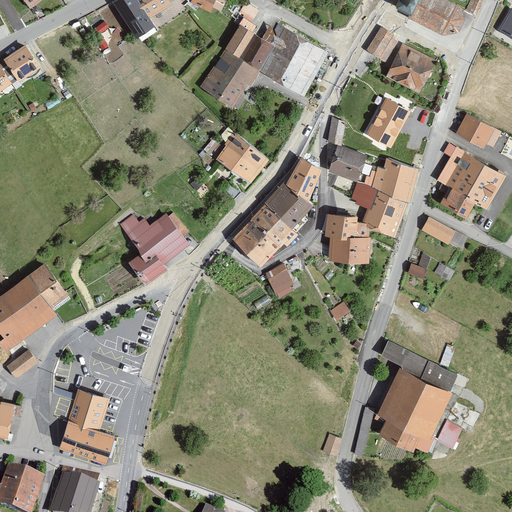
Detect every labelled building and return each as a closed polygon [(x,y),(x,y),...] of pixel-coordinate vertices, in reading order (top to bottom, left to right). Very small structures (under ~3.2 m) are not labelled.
[(114,0),(137,35),(156,22),(151,15),(173,2),(171,0),(114,0)] [(190,0),(191,0),(211,9),(212,6),(222,10),(226,0),(190,0)] [(459,2),(454,0),(397,0),(396,2),(412,9),(409,15),(443,31),(459,27),(465,15),(459,2)] [(470,0),(467,9),(478,13),(482,0),(470,0)] [(259,9),(246,2),(240,12),(253,19),(259,9)] [(511,6),(499,28),(511,35),(511,6)] [(256,23),(244,15),(226,45),(227,45),(240,53),(255,30),(253,28),(256,23)] [(330,49),(279,22),(271,40),(274,42),(260,65),(262,66),(306,94),(330,49)] [(395,32),(382,26),(367,48),(386,61),(398,39),(393,36),(395,32)] [(271,40),(260,33),(246,56),(260,65),(274,42),(271,40)] [(26,42),(4,57),(19,78),(41,64),(26,42)] [(435,58),(402,42),(387,75),(420,91),(435,58)] [(240,53),(227,45),(202,86),(233,105),(247,82),(250,84),(262,66),(260,65),(246,56),(240,53)] [(0,62),(0,88),(12,80),(0,62)] [(412,108),(387,95),(366,132),(391,146),(412,108)] [(498,125),(472,112),(463,130),(489,143),(498,125)] [(329,140),(338,143),(342,144),(346,120),(332,115),(329,140)] [(227,143),(217,157),(251,180),(269,157),(234,130),(225,142),(227,143)] [(342,144),(338,143),(329,169),(358,179),(367,153),(342,144)] [(510,171),(457,144),(438,178),(449,185),(440,199),(463,213),(472,198),(488,208),(510,171)] [(322,164),(302,154),(287,182),(309,196),(322,164)] [(367,220),(367,224),(370,225),(395,235),(409,198),(410,199),(419,166),(387,155),(384,166),(378,165),(377,170),(372,169),(370,176),(367,175),(365,182),(358,181),(351,198),(357,199),(356,203),(369,207),(364,219),(367,220)] [(309,196),(287,182),(284,179),(234,236),(261,263),(284,239),(288,243),(298,231),(292,225),(314,201),(309,196)] [(234,199),(241,192),(230,181),(223,189),(234,199)] [(141,251),(129,259),(146,281),(152,278),(168,266),(165,261),(190,241),(184,233),(190,230),(173,211),(169,214),(167,211),(150,224),(145,217),(140,221),(134,214),(121,224),(141,251)] [(357,213),(329,211),(325,233),(330,233),(329,258),(369,260),(371,234),(369,234),(370,225),(367,224),(367,220),(364,219),(357,218),(357,213)] [(468,236),(429,215),(422,229),(449,243),(450,241),(462,247),(468,236)] [(431,256),(423,252),(419,265),(411,262),(408,271),(424,278),(431,256)] [(69,291),(46,260),(0,293),(0,327),(4,332),(0,335),(0,342),(5,350),(59,311),(52,303),(69,291)] [(285,262),(266,272),(276,292),(294,282),(285,262)] [(455,270),(439,262),(435,272),(450,279),(455,270)] [(350,310),(344,301),(330,310),(336,319),(350,310)] [(389,339),(382,354),(400,363),(450,387),(458,371),(429,359),(389,339)] [(39,360),(29,348),(8,365),(17,377),(39,360)] [(450,387),(400,363),(378,411),(387,415),(379,431),(414,447),(416,445),(429,450),(435,436),(432,434),(454,389),(450,387)] [(0,392),(8,384),(0,376),(0,392)] [(110,396),(79,386),(59,447),(107,461),(115,432),(101,427),(110,396)] [(0,401),(0,434),(8,436),(14,401),(1,398),(0,401)] [(374,408),(365,406),(355,452),(363,454),(374,408)] [(463,427),(448,419),(438,439),(452,447),(463,427)] [(344,437),(332,433),(325,452),(338,456),(344,437)] [(33,511),(46,477),(9,464),(1,485),(0,484),(0,505),(20,511),(33,511)] [(100,475),(65,465),(50,511),(92,511),(101,484),(98,483),(100,475)]
